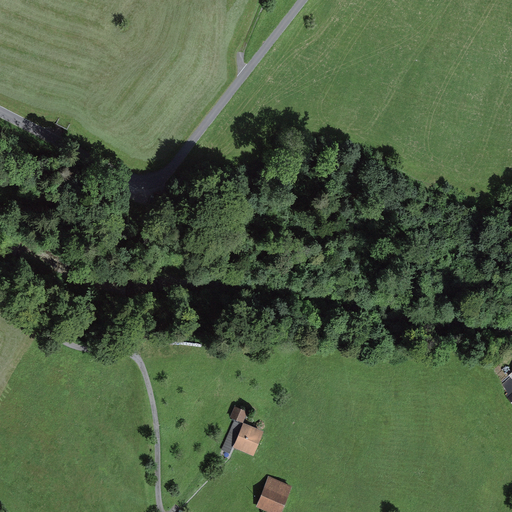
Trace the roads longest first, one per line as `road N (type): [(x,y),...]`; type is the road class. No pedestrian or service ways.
road 1 (unclassified): [(300,0),(165,172),(142,180),(119,175),(0,106)]
road 2 (track): [(0,293),(78,345),(126,344),(142,355),(155,404),(162,511)]
